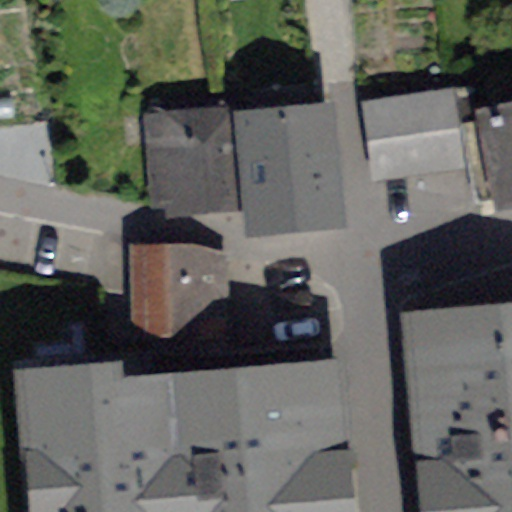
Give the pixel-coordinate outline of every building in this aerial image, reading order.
[(335,219),(325,114),(310,116),(306,91),(244,97),(255,226),(335,219)] [(452,99),(373,111),(382,170),(461,159),(452,99)] [(239,101),(153,108),(161,204),(247,196),(239,101)] [(511,197),(511,114),(465,124),(480,204),(511,197)] [(226,256),(134,257),(135,326),(227,325),(226,256)] [(511,511),(511,323),(424,331),(439,511),(511,511)] [(98,384),(37,389),(47,511),(339,511),(328,381),(100,401),(98,384)]
